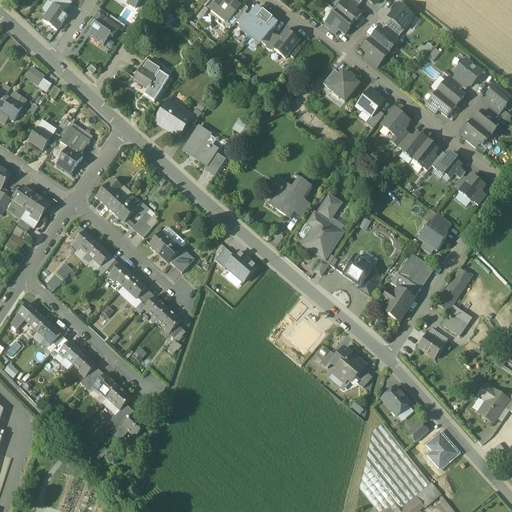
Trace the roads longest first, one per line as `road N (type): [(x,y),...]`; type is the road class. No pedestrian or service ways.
road 1 (tertiary): [(126,130),(386,359)]
road 2 (tertiary): [(386,359),(511,497)]
road 3 (residential): [(24,279),(153,393)]
road 4 (track): [(348,511),(386,359)]
road 5 (residential): [(75,199),(188,302)]
road 6 (residential): [(471,240),(386,359)]
road 7 (residential): [(449,137),(509,189),(471,240)]
road 8 (residential): [(348,54),(449,137)]
road 9 (track): [(410,0),(511,81)]
